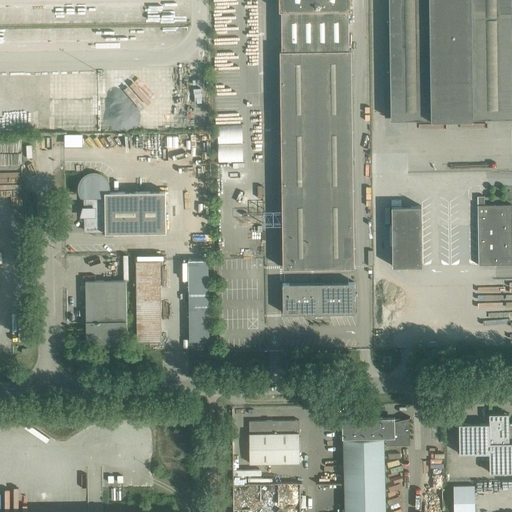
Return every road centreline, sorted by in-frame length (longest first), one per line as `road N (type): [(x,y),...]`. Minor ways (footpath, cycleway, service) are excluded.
road 1 (unclassified): [(511,384),(52,386)]
road 2 (unknown): [(270,0),(273,341)]
road 3 (unknown): [(367,339),(366,0)]
road 4 (unclassified): [(52,386),(49,135)]
road 5 (unknown): [(411,511),(407,298)]
road 6 (unknown): [(50,167),(89,161),(166,183),(174,202),(165,248)]
road 7 (unknown): [(165,248),(169,386)]
road 8 (unknown): [(311,386),(312,511)]
